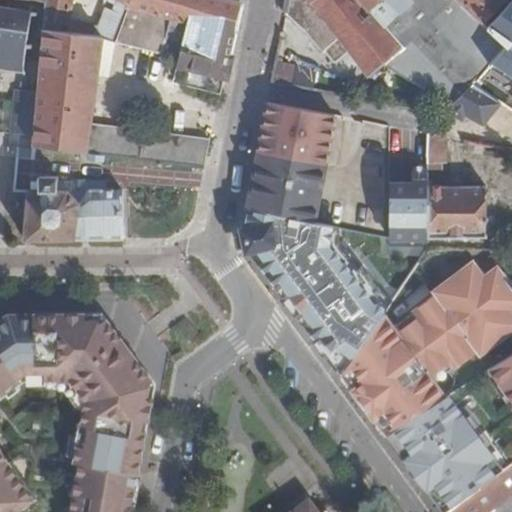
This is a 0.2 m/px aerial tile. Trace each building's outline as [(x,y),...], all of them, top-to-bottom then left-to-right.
[(45,0),(45,1),(43,30),(60,32),(62,21),(69,22),(72,0),(107,0),(107,1),(115,4),(113,10),(105,7),(97,29),(93,28),(94,23),(75,21),(71,26),(70,34),(102,38),(116,41),(130,0),(45,0)] [(130,0),(116,41),(170,55),(172,56),(176,41),(230,55),(242,1),(237,0),(130,0)] [(417,68),(360,0),(286,0),(284,14),(290,19),(302,30),(322,51),(324,49),(334,61),(349,47),(370,75),(384,64),(410,80),(417,68)] [(360,0),(417,68),(410,80),(452,106),(472,83),(473,84),(505,47),(504,45),(454,0),(360,0)] [(507,3),(504,0),(462,0),(487,25),(507,3)] [(0,90),(1,91),(3,69),(22,70),(24,73),(27,72),(25,68),(27,47),(33,47),(33,41),(29,41),(31,14),(37,14),(38,9),(34,9),(34,4),(29,4),(29,9),(11,8),(11,2),(8,3),(8,7),(0,5),(0,90)] [(60,32),(43,30),(37,90),(33,134),(32,145),(86,152),(89,133),(167,144),(165,163),(204,168),(210,140),(90,124),(102,38),(70,34),(60,32)] [(230,55),(176,41),(172,56),(176,57),(226,70),(230,55)] [(172,56),(170,55),(166,72),(171,75),(176,57),(172,56)] [(226,70),(176,57),(171,75),(169,81),(221,94),(226,70)] [(269,82),(310,86),(312,66),(271,62),(269,82)] [(473,84),(472,83),(452,106),(471,119),(477,113),(479,115),(496,99),(473,84)] [(29,90),(14,89),(9,133),(33,134),(37,90),(29,90)] [(333,115),(267,103),(248,208),(289,216),(314,221),(333,115)] [(400,128),(386,125),(387,154),(400,154),(400,128)] [(416,130),(400,128),(400,154),(387,154),(387,163),(428,164),(428,155),(415,155),(416,130)] [(428,133),(416,130),(415,155),(428,155),(428,133)] [(167,144),(89,133),(86,152),(89,153),(104,155),(165,163),(167,144)] [(428,164),(428,172),(442,172),(442,163),(445,163),(445,136),(428,133),(428,155),(428,164)] [(31,157),(16,156),(13,190),(27,191),(28,188),(31,157)] [(58,176),(39,176),(39,188),(28,188),(27,191),(24,239),(123,239),(122,189),(107,189),(107,180),(83,180),(58,180),(58,176)] [(428,186),(387,185),(388,235),(429,235),(428,186)] [(485,186),(428,186),(429,235),(486,236),(486,232),(485,186)] [(289,216),(248,208),(238,252),(340,371),(382,314),(314,221),(289,216)] [(382,314),(340,371),(386,435),(445,398),(432,383),(457,364),(458,366),(479,351),(481,354),(511,329),(511,316),(508,310),(511,307),(511,291),(495,270),(484,278),(473,264),(434,293),(436,295),(416,310),(417,311),(393,329),(382,314)] [(0,511),(130,511),(155,384),(105,318),(100,322),(100,313),(32,314),(32,318),(20,318),(9,318),(0,324),(0,511)] [(511,355),(489,370),(511,399),(511,355)] [(386,435),(442,511),(446,511),(504,470),(449,395),(445,398),(386,435)] [(486,511),(511,492),(511,464),(504,470),(446,511),(486,511)] [(318,511),(309,500),(293,511),(318,511)]
